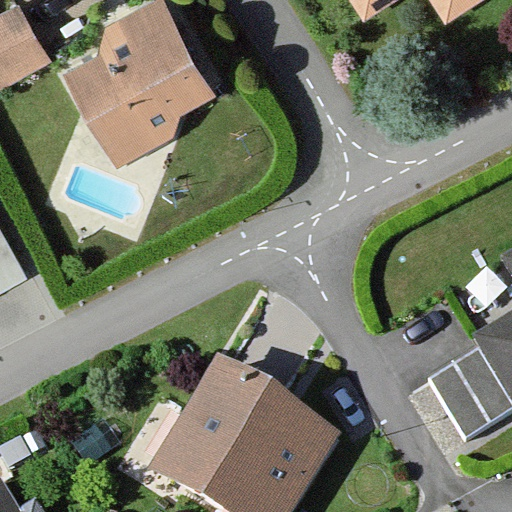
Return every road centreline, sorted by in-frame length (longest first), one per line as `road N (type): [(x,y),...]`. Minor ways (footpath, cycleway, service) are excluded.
road 1 (residential): [(294,220),(0,379)]
road 2 (residential): [(294,220),(451,499)]
road 3 (residential): [(376,175),(271,0)]
road 4 (residential): [(511,107),(376,175)]
